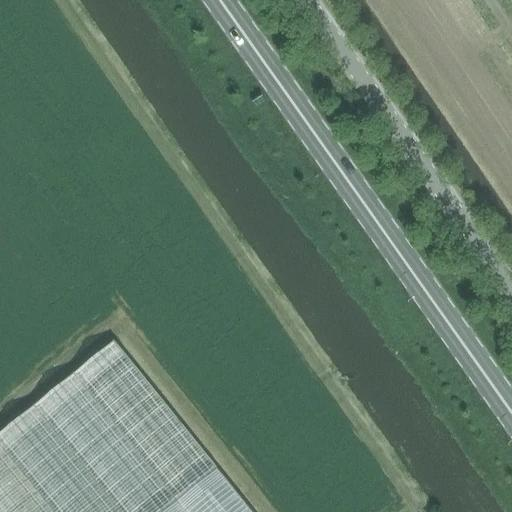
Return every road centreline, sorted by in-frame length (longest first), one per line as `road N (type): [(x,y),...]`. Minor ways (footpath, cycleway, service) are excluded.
road 1 (primary): [(511,416),(217,0)]
road 2 (unclassified): [(511,291),(306,0)]
